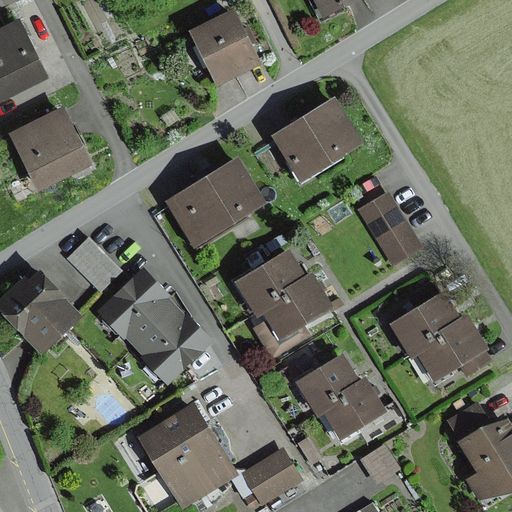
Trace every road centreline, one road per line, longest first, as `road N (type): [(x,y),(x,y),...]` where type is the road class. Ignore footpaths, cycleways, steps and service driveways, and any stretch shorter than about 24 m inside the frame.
road 1 (residential): [(299,82),(0,263)]
road 2 (residential): [(428,0),(299,82)]
road 3 (unclassified): [(0,387),(49,511)]
